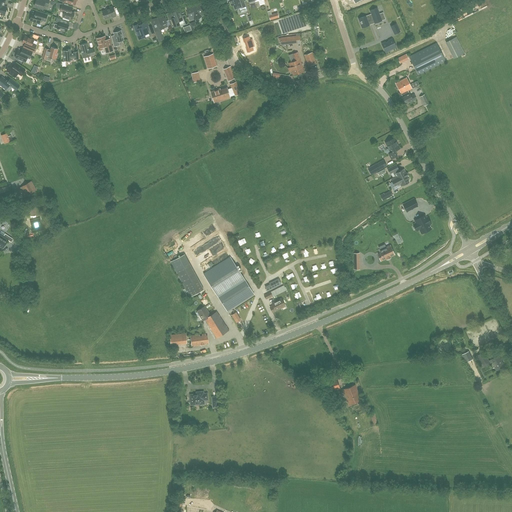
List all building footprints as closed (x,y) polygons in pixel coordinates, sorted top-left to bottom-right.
[(47,7),(49,0),(38,0),(39,1),(36,0),(34,6),(43,9),(44,6),(47,7)] [(238,0),(229,0),(231,6),(233,5),(235,9),(241,7),(243,12),(247,11),(244,1),(242,2),(240,2),(240,1),(239,1),(238,0)] [(186,7),(188,12),(187,13),(189,20),(203,15),(201,8),(202,7),(202,4),(200,2),(196,4),(196,3),(186,6),(186,7)] [(63,17),(72,20),(73,17),(74,17),(75,15),(74,14),(74,13),(71,12),(72,10),(72,8),(62,5),(60,11),(64,12),(63,17)] [(108,9),(102,12),(103,15),(102,16),(103,18),(104,18),(105,19),(112,16),(112,17),(115,16),(116,16),(112,7),(109,8),(108,9)] [(374,22),(381,19),(377,8),(370,11),(371,14),(366,16),(358,19),(362,28),(369,25),(369,24),(374,22)] [(175,11),(171,12),(174,18),(171,19),(174,27),(179,25),(178,22),(182,20),(179,10),(175,11)] [(45,21),(47,15),(36,11),(35,13),(35,14),(32,14),(30,20),(39,23),(41,19),(45,21)] [(163,39),(159,30),(164,28),(163,24),(166,23),(164,18),(163,19),(162,15),(152,19),(151,20),(159,41),(163,39)] [(66,23),(67,22),(60,20),(57,29),(67,32),(67,30),(69,30),(68,27),(69,25),(66,24),(66,23)] [(136,29),(135,30),(139,39),(145,37),(144,35),(148,33),(147,28),(148,28),(146,22),(139,25),(140,28),(136,29)] [(396,24),(391,26),(392,29),(394,34),(400,32),(397,27),(396,24)] [(120,45),(119,42),(123,40),(121,31),(120,31),(120,30),(117,31),(117,32),(114,33),(116,39),(114,40),(112,40),(114,47),(120,45)] [(297,43),(297,40),(300,40),(300,35),(296,36),(280,38),(281,45),(297,43)] [(34,40),(25,36),(24,39),(23,38),(21,42),(22,42),(22,43),(25,44),(24,46),(23,47),(33,52),(36,45),(32,44),(34,40)] [(102,47),(104,47),(106,53),(113,51),(109,39),(108,40),(106,40),(105,36),(97,38),(99,47),(98,48),(99,49),(99,50),(100,50),(101,50),(102,49),(102,48),(102,47)] [(246,49),(247,52),(253,50),(252,47),(254,46),(252,39),(250,40),(249,37),(243,39),(244,42),(245,42),(247,48),(246,49)] [(454,58),(463,53),(455,37),(446,42),(454,58)] [(381,44),(385,52),(396,47),(392,39),(388,41),(386,43),(385,42),(381,44)] [(87,43),(80,45),(83,58),(90,56),(95,55),(94,48),(91,49),(89,49),(87,43)] [(445,61),(436,43),(409,57),(418,75),(445,61)] [(45,48),(42,59),(46,60),(47,57),(48,57),(48,58),(55,60),(56,56),(57,56),(58,53),(57,53),(58,49),(51,47),(50,51),(49,51),(49,49),(47,49),(45,48)] [(18,50),(15,58),(25,62),(27,57),(30,58),(32,53),(22,48),(22,50),(21,52),(18,50)] [(66,50),(63,51),(64,61),(71,61),(71,59),(74,58),(74,60),(78,59),(78,51),(75,52),(74,52),(74,53),(71,53),(70,49),(66,49),(66,50)] [(293,76),(304,72),(297,52),(293,54),(295,61),(288,63),(293,76)] [(312,52),(304,55),(308,66),(316,64),(312,52)] [(208,69),(216,66),(212,54),(204,57),(208,69)] [(406,54),(398,58),(400,63),(408,58),(406,54)] [(13,66),(10,65),(9,66),(7,67),(8,69),(6,70),(9,72),(9,73),(15,77),(18,73),(21,76),(25,70),(15,63),(14,65),(13,66)] [(230,67),(224,69),(229,81),(235,78),(230,67)] [(9,79),(8,81),(5,78),(5,79),(2,76),(0,78),(0,85),(6,90),(9,86),(16,91),(20,86),(14,81),(10,78),(9,79)] [(401,94),(408,91),(408,90),(412,88),(406,78),(395,83),(401,94)] [(230,97),(229,94),(234,92),(234,93),(240,91),(236,82),(230,84),(232,88),(227,89),(227,88),(220,90),(220,89),(210,92),(214,102),(230,97)] [(408,91),(401,94),(403,97),(402,98),(405,103),(407,102),(408,103),(416,99),(414,95),(411,96),(408,91)] [(424,106),(429,103),(424,94),(419,97),(424,106)] [(10,142),(7,133),(1,135),(4,144),(10,142)] [(389,141),(386,143),(391,152),(389,154),(391,159),(397,156),(395,151),(400,148),(397,144),(394,138),(393,139),(392,138),(389,139),(389,141)] [(371,174),(386,166),(383,161),(368,169),(371,174)] [(399,183),(401,186),(409,182),(406,176),(408,175),(406,172),(405,172),(404,168),(399,171),(398,169),(396,164),(387,169),(389,174),(393,172),(396,177),(391,179),(390,179),(394,186),(399,183)] [(31,181),(19,188),(24,197),(37,190),(31,181)] [(380,196),(382,200),(392,195),(390,191),(384,195),(384,194),(380,196)] [(414,199),(403,204),(407,212),(408,211),(411,209),(411,210),(413,209),(413,208),(416,207),(417,206),(414,199)] [(415,220),(417,224),(414,225),(416,230),(419,228),(422,233),(431,228),(429,223),(427,218),(426,219),(425,215),(415,220)] [(32,227),(33,232),(43,229),(42,224),(41,224),(40,219),(36,220),(31,221),(32,227)] [(433,235),(445,229),(444,226),(431,232),(433,235)] [(0,245),(3,247),(8,240),(11,242),(13,239),(5,233),(3,236),(0,234),(0,245)] [(422,243),(425,253),(439,248),(444,247),(441,238),(422,243)] [(209,257),(222,251),(219,244),(206,251),(209,257)] [(380,251),(381,253),(378,254),(381,260),(386,258),(387,259),(390,257),(390,256),(394,254),(390,246),(383,249),(382,249),(381,249),(381,250),(380,251)] [(198,256),(202,262),(207,259),(204,253),(198,256)] [(170,261),(175,270),(190,297),(203,289),(184,254),(170,261)] [(227,311),(254,294),(230,257),(204,274),(227,311)] [(280,279),(265,286),(268,293),(283,285),(280,279)] [(273,305),(270,307),(272,311),(279,308),(279,307),(284,305),(281,298),(272,303),(273,305)] [(217,311),(210,315),(204,306),(197,311),(203,320),(205,319),(216,338),(229,330),(217,311)] [(207,344),(207,343),(209,343),(208,335),(206,335),(205,333),(190,336),(192,346),(207,344)] [(462,354),(466,363),(473,359),(469,351),(462,354)] [(485,351),(477,355),(483,367),(493,362),(497,370),(504,366),(499,355),(489,360),(485,351)] [(482,370),(485,377),(494,373),(491,366),(482,370)] [(329,391),(339,388),(336,378),(326,382),(329,391)] [(360,400),(354,384),(343,389),(348,404),(360,400)] [(197,394),(190,395),(191,405),(204,404),(204,400),(207,400),(207,393),(203,394),(203,392),(197,392),(197,394)] [(211,397),(212,408),(220,407),(219,396),(211,397)]
